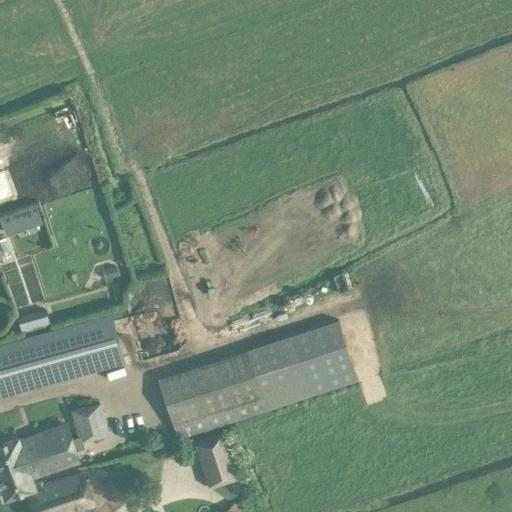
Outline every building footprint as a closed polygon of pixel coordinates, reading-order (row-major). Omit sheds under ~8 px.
[(0,198),(12,194),(0,161),(0,198)] [(212,238),(243,299),(353,243),(322,182),(212,238)] [(41,222),(35,205),(0,216),(0,220),(5,235),(41,222)] [(25,300),(20,273),(34,270),(31,258),(13,262),(8,238),(0,240),(0,248),(11,303),(25,300)] [(102,269),(105,280),(119,276),(116,266),(102,269)] [(22,332),(51,324),(46,308),(17,316),(22,332)] [(0,397),(124,362),(111,313),(0,343),(0,397)] [(358,381),(338,319),(158,377),(178,439),(358,381)] [(79,442),(110,434),(101,401),(71,409),(79,442)] [(82,461),(70,425),(20,441),(19,439),(0,444),(0,471),(31,464),(31,467),(34,466),(37,476),(82,461)] [(194,439),(211,489),(241,478),(224,429),(194,439)] [(31,464),(0,471),(0,494),(2,500),(24,493),(30,511),(79,511),(91,508),(78,471),(43,483),(41,479),(36,481),(34,477),(37,476),(34,466),(31,467),(31,464)] [(214,509),(215,511),(238,511),(235,502),(214,509)]
